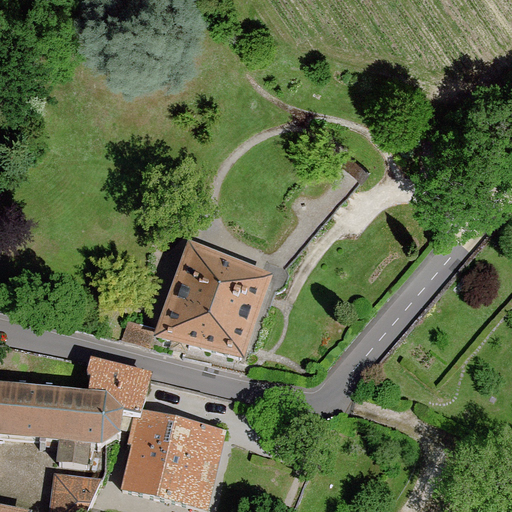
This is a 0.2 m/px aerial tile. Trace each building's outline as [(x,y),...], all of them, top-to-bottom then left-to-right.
[(272,284),(192,251),(161,343),(245,365),(272,284)] [(127,323),(121,343),(149,350),(154,330),(127,323)] [(144,410),(153,373),(91,357),(89,363),(87,369),(92,375),(90,389),(108,390),(124,407),(144,410)] [(108,390),(90,389),(0,378),(0,432),(60,439),(91,442),(103,443),(115,436),(122,431),(124,407),(108,390)] [(200,511),(206,511),(227,432),(144,410),(121,493),(200,511)] [(91,442),(60,439),(59,465),(89,470),(91,442)] [(100,488),(58,483),(55,511),(89,511),(92,507),(100,488)]
